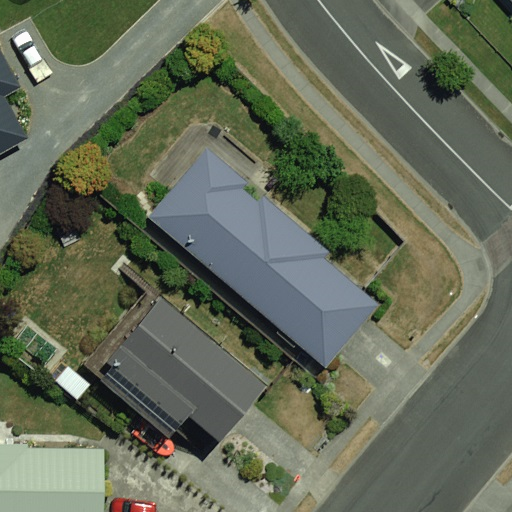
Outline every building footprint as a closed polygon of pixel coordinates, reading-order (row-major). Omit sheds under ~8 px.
[(511,0),(495,0),(511,18),(511,0)] [(0,30),(0,86),(22,75),(0,30)] [(191,148),(135,212),(320,375),(377,310),(191,148)] [(147,273),(83,353),(205,451),(269,371),(147,273)] [(116,511),(116,431),(0,432),(0,511),(116,511)]
